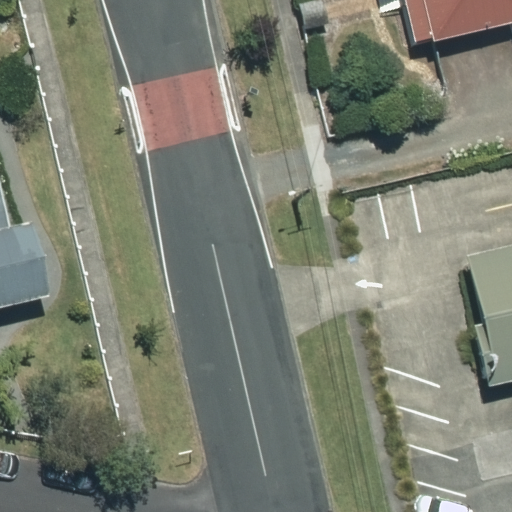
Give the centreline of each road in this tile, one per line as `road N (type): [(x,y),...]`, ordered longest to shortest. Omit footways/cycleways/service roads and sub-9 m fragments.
road 1 (tertiary): [(156,0),(275,511)]
road 2 (residential): [(0,488),(129,511)]
